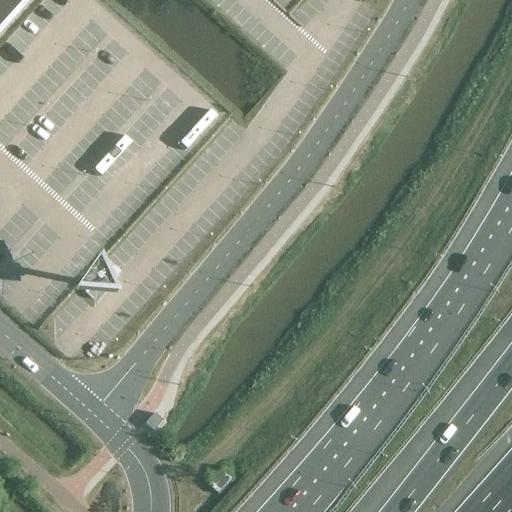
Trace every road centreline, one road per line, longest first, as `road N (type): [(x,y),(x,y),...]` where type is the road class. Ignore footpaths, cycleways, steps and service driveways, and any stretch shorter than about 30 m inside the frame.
road 1 (unclassified): [(91,412),(342,117),(409,0)]
road 2 (motorway): [(511,214),(454,308),(302,511)]
road 3 (motorway): [(511,371),(400,511)]
road 4 (tertiary): [(91,412),(0,332)]
road 5 (tertiary): [(149,511),(146,474),(91,412)]
